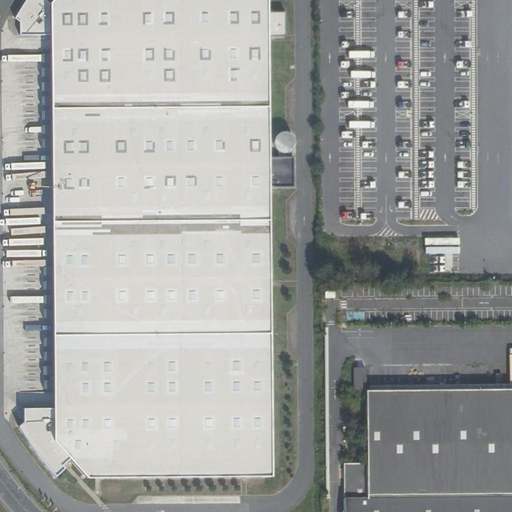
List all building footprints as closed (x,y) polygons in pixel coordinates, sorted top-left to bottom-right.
[(77,483),(267,478),(261,0),(41,0),(41,1),(46,446),(77,483)] [(366,365),(354,365),(354,389),(366,389),(366,388),(366,376),(366,365)] [(366,389),(367,461),(367,497),(344,497),(343,511),(511,511),(511,374),(440,375),(440,387),(366,388),(366,389)] [(440,375),(366,376),(366,388),(440,387),(440,375)] [(343,462),(344,497),(367,497),(367,461),(343,462)]
